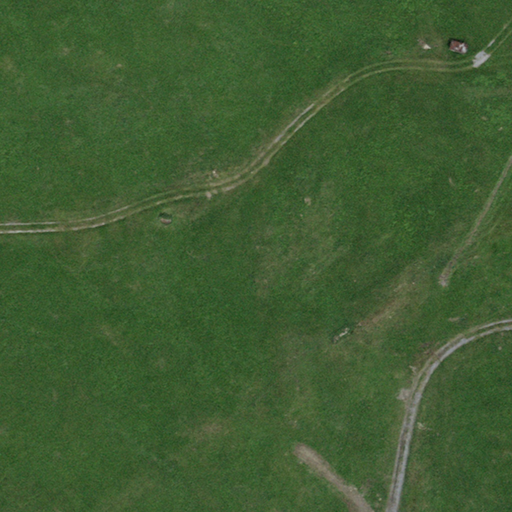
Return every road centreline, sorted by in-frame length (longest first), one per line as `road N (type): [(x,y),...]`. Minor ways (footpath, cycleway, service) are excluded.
road 1 (track): [(0,230),(238,184),(373,66),(511,75)]
road 2 (track): [(383,511),(430,360),(511,320)]
